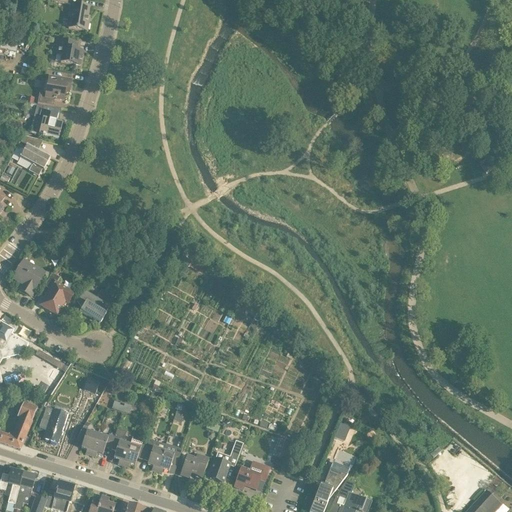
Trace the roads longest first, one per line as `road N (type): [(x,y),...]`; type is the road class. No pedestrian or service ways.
road 1 (residential): [(0,266),(68,162),(113,0)]
road 2 (residential): [(185,511),(0,451)]
